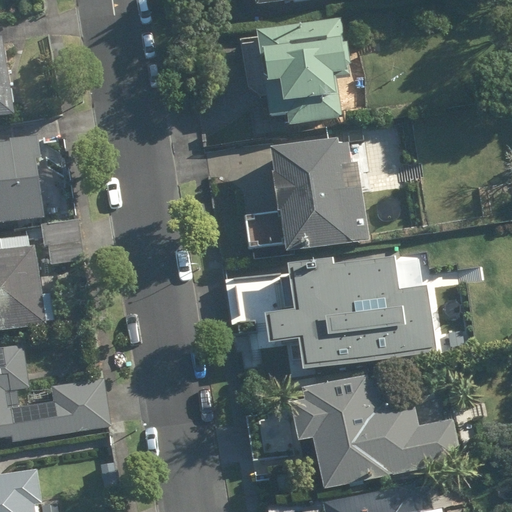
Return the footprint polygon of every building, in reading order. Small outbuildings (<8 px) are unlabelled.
[(265,0),(267,8),(314,0),(265,0)] [(343,74),(359,72),(352,18),(268,28),(275,84),(295,81),(298,103),(346,97),(343,74)] [(11,38),(0,39),(0,116),(22,114),(11,38)] [(352,167),(367,165),(363,136),(281,148),(296,251),(378,240),(370,187),(355,189),(352,167)] [(46,141),(0,146),(0,224),(56,217),(46,141)] [(84,227),(50,230),(53,265),(87,261),(84,227)] [(43,246),(0,252),(0,332),(54,324),(43,246)] [(312,371),(445,358),(438,284),(410,287),(407,253),(296,264),(301,311),(277,313),(280,344),(309,341),(312,371)] [(31,346),(0,349),(0,439),(20,437),(21,441),(116,429),(110,380),(72,385),(70,370),(35,374),(31,346)] [(404,373),(312,390),(315,405),(306,407),(312,440),(324,438),(334,488),(465,464),(457,422),(441,425),(436,399),(410,404),(404,373)] [(0,511),(42,511),(41,502),(50,502),(46,470),(0,474),(0,511)] [(429,511),(423,482),(334,501),(336,511),(429,511)]
